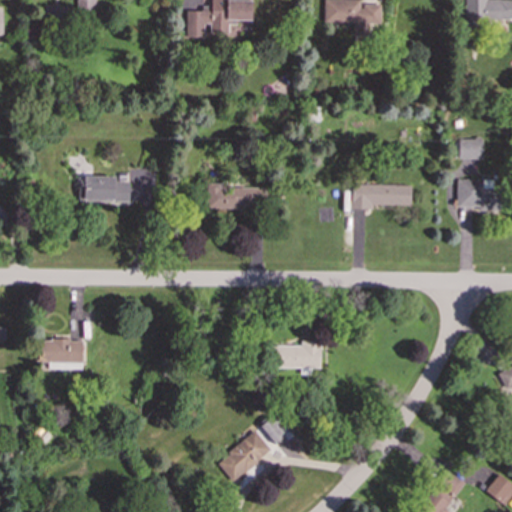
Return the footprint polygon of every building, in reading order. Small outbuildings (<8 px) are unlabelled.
[(94,0),(76,0),(76,16),(94,16),(94,0)] [(185,39),(210,39),(210,35),(226,35),(226,24),(237,24),(237,19),(250,19),(250,0),(210,0),(210,6),(201,6),(201,10),(185,10),(185,39)] [(380,4),(360,4),(360,0),(322,0),(322,22),(351,22),(351,37),(367,37),(367,23),(380,23),(380,4)] [(511,21),(511,0),(464,0),(464,21),(511,21)] [(457,138),(457,158),(481,158),(481,139),(457,138)] [(128,201),(127,181),(114,181),(114,175),(82,176),(83,202),(128,201)] [(492,179),(455,179),(456,209),(498,209),(498,189),(492,189),(492,179)] [(409,206),(410,185),(351,183),(350,208),(370,209),(370,204),(409,206)] [(206,185),(205,207),(264,208),(264,186),(206,185)] [(82,339),(39,339),(39,362),(82,362),(82,339)] [(319,367),(319,340),(300,340),(300,345),(274,345),(274,367),(319,367)] [(511,383),(511,361),(492,371),(501,389),(511,383)] [(232,482),(270,449),(253,429),(215,463),(232,482)] [(443,509),(463,482),(446,470),(415,511),(440,511),(443,509)] [(511,490),(511,484),(497,473),(484,490),(502,504),(511,490)]
